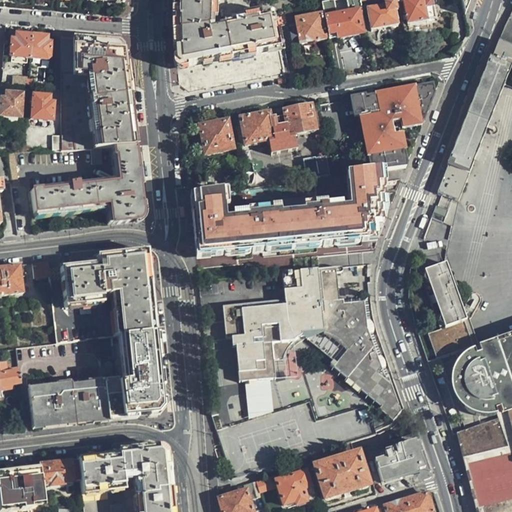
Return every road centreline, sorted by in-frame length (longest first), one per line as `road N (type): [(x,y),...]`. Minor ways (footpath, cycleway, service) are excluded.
road 1 (tertiary): [(445,479),(387,296),(465,70)]
road 2 (residential): [(156,113),(260,91),(293,94),(465,70)]
road 3 (secondary): [(173,443),(182,427),(167,236)]
road 4 (secondary): [(0,453),(150,434),(173,443)]
road 5 (secondary): [(167,236),(0,257)]
road 6 (unclassified): [(0,15),(151,28)]
road 7 (unknown): [(337,87),(345,141),(268,160)]
road 8 (secondary): [(167,236),(156,113)]
